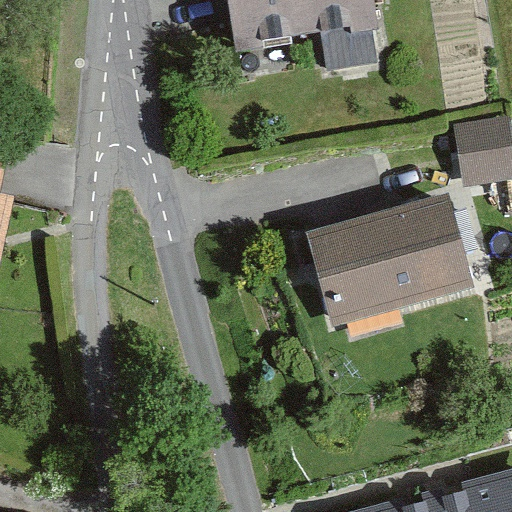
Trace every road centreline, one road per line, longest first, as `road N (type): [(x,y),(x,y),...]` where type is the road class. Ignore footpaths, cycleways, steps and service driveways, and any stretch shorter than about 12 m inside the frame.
road 1 (residential): [(123,67),(247,511)]
road 2 (residential): [(123,67),(93,194),(90,303),(108,511)]
